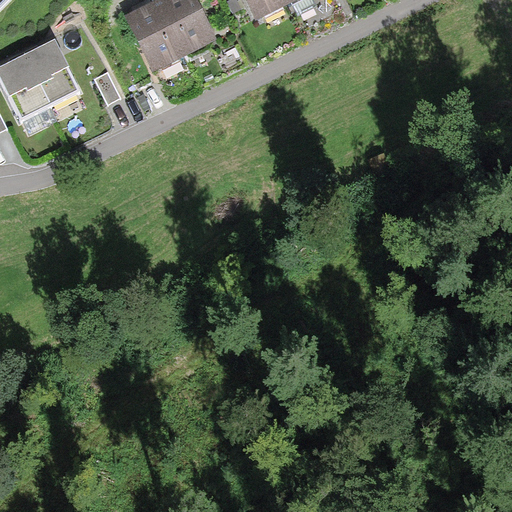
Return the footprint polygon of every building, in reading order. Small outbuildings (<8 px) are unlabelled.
[(0,0),(0,24),(22,0),(0,0)] [(187,0),(156,0),(118,19),(145,72),(208,41),(187,0)] [(239,0),(250,20),(290,0),(239,0)] [(62,44),(67,57),(83,50),(106,107),(123,101),(94,30),(62,44)] [(78,98),(53,46),(0,70),(0,82),(20,125),(78,98)] [(0,136),(12,132),(0,105),(0,136)]
